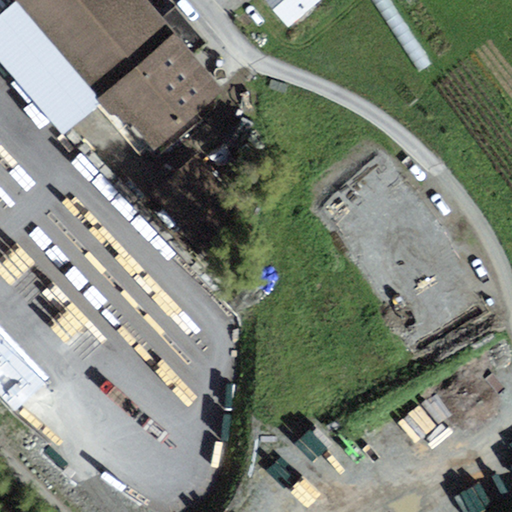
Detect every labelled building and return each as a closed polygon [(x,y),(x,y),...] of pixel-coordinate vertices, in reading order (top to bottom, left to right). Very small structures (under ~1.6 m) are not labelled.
[(101,103),(15,0),(0,13),(0,59),(62,135),(101,103)] [(160,18),(144,0),(15,0),(101,103),(144,151),(221,87),(192,53),(205,42),(174,6),(160,18)] [(318,0),(259,0),(285,29),(318,0)] [(197,158),(159,187),(196,234),(233,205),(197,158)] [(404,197),(354,226),(422,344),(472,315),(404,197)]
